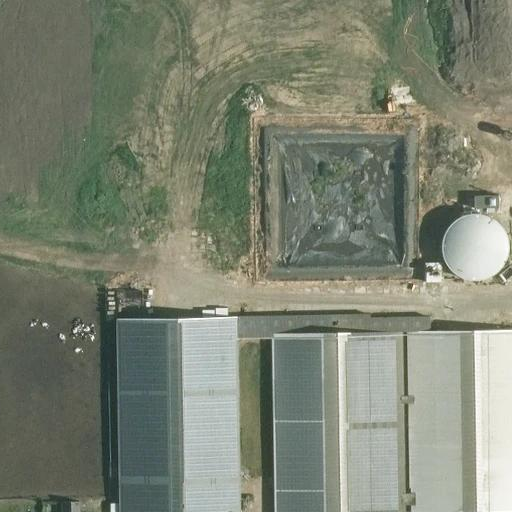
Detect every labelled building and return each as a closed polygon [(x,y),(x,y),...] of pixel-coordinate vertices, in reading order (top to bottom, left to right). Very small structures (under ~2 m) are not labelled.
[(404,153),(406,186),(427,185),(425,152),(404,153)] [(499,197),(473,197),(473,209),(485,209),(485,214),(494,214),(494,209),(499,209),(499,197)] [(441,246),(441,251),(442,257),(444,262),(446,267),(450,271),(454,275),(458,278),(464,280),(469,282),(474,282),(480,281),(486,280),(491,277),(496,274),(500,270),(504,265),(506,260),(508,254),(508,248),(508,243),(506,237),(504,232),(500,227),(496,223),(491,219),(486,217),(480,215),(474,215),(469,215),(464,217),(458,219),(454,222),(450,226),(446,230),(444,235),(442,240),(441,246)] [(511,511),(511,329),(430,332),(430,317),(370,318),(370,314),(237,317),(237,339),(272,338),(275,511),(511,511)] [(119,321),(122,511),(236,511),(233,319),(119,321)]
